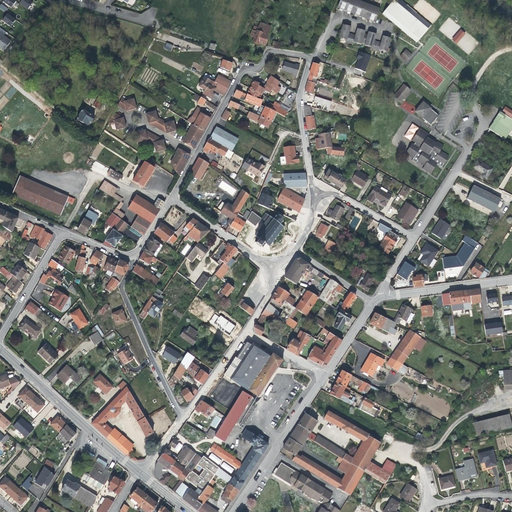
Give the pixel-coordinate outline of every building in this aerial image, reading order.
[(17,2),(14,0),(5,0),(4,2),(12,9),(17,2)] [(22,0),(20,4),(29,10),(34,3),(29,0),(22,0)] [(376,20),(380,9),(375,7),(374,9),(369,7),(370,5),(360,1),(360,3),(355,1),(355,0),(340,0),(337,7),(375,22),(376,20)] [(393,0),(382,14),(397,26),(417,43),(431,25),(401,0),(393,0)] [(2,5),(0,7),(0,8),(6,13),(9,9),(2,5)] [(12,27),(17,20),(8,14),(6,18),(3,21),(12,27)] [(259,28),(254,26),(250,36),(254,38),(253,42),(259,44),(259,43),(265,45),(268,36),(267,36),(270,27),(260,23),(259,28)] [(387,52),(391,38),(386,37),(385,40),(382,40),(381,43),(374,41),(375,38),(373,37),(374,33),(369,32),(368,35),(364,34),(365,31),(360,29),(359,33),(357,32),(355,36),(349,34),(350,30),(347,29),(348,26),(343,24),(339,38),(346,40),(346,42),(353,44),(354,42),(372,48),(371,49),(379,52),(379,50),(387,52)] [(460,29),(452,40),(457,44),(466,33),(460,29)] [(11,41),(0,32),(0,48),(4,51),(11,41)] [(166,42),(164,48),(171,51),(173,45),(166,42)] [(406,50),(400,56),(406,61),(412,55),(406,50)] [(371,56),(359,52),(356,59),(357,60),(355,65),(356,65),(354,69),(364,72),(371,56)] [(233,61),(224,57),(223,61),(220,61),(218,67),(220,68),(229,71),(233,61)] [(295,66),(285,62),(282,70),(293,74),(293,75),(296,76),(299,65),(296,64),(295,66)] [(313,64),(308,78),(316,80),(317,77),(316,77),(319,66),(313,64)] [(215,83),(204,77),(198,86),(205,91),(203,94),(212,99),(214,95),(212,93),(214,89),(224,96),(228,89),(230,82),(219,76),(215,83)] [(247,94),(242,92),(237,90),(233,96),(240,98),(241,95),(246,97),(244,101),(260,107),(261,106),(263,101),(259,99),(262,94),(262,95),(264,91),(269,93),(271,90),(276,94),(281,88),(277,86),(279,82),(271,76),(263,88),(258,86),(259,84),(253,81),(247,94)] [(404,84),(393,96),(401,102),(410,90),(404,84)] [(209,102),(195,94),(192,98),(203,105),(205,103),(209,106),(215,110),(217,107),(211,103),(210,104),(209,103),(209,102)] [(310,107),(316,108),(316,107),(315,107),(317,100),(317,98),(306,94),(304,99),(304,105),(310,107)] [(97,108),(103,98),(99,96),(93,106),(97,108)] [(122,98),(118,106),(126,111),(129,111),(136,108),(133,99),(128,101),(122,98)] [(244,107),(230,101),(228,105),(238,109),(239,108),(243,110),(243,109),(244,109),(245,108),(243,107),(244,107)] [(404,101),(401,107),(413,113),(416,107),(404,101)] [(277,113),(285,117),(287,112),(279,108),(281,105),(275,102),(273,105),(270,103),(268,106),(265,105),(264,107),(261,106),(260,107),(256,115),(249,112),(247,117),(253,119),(253,120),(261,124),(260,127),(263,128),(265,126),(268,127),(270,122),(273,123),(277,113)] [(423,102),(415,112),(430,125),(433,122),(433,123),(438,115),(423,102)] [(304,105),(307,130),(316,129),(314,116),(312,116),(310,107),(304,105)] [(188,120),(187,121),(192,124),(183,142),(194,149),(195,147),(194,147),(203,131),(213,115),(205,110),(203,115),(200,114),(202,110),(197,108),(192,117),(188,120)] [(357,116),(358,111),(349,108),(348,113),(357,116)] [(94,117),(82,110),(77,119),(88,125),(90,122),(91,122),(94,117)] [(167,133),(168,133),(176,131),(173,121),(167,123),(157,117),(155,111),(146,114),(148,121),(149,123),(151,125),(165,132),(167,133)] [(230,113),(225,111),(221,118),(226,121),(230,113)] [(511,128),(511,119),(500,111),(489,129),(505,140),(511,128)] [(114,112),(109,120),(115,124),(116,130),(126,127),(124,120),(123,118),(114,112)] [(412,140),(418,127),(411,123),(404,137),(412,140)] [(217,152),(224,156),(229,159),(233,152),(232,152),(238,139),(216,127),(209,139),(203,150),(208,153),(210,154),(212,151),(216,153),(217,152)] [(431,144),(432,141),(427,138),(429,135),(419,128),(412,141),(415,143),(414,145),(412,144),(406,154),(413,158),(412,161),(416,163),(418,161),(424,166),(423,169),(431,174),(437,164),(442,167),(449,157),(440,151),(443,146),(438,143),(437,142),(437,143),(436,143),(434,146),(431,144)] [(143,130),(136,133),(138,142),(144,140),(154,146),(156,152),(166,149),(163,142),(163,140),(147,131),(145,130),(143,130)] [(319,134),(321,149),(327,148),(332,147),(330,133),(319,134)] [(294,147),(283,148),(286,164),(299,163),(298,157),(295,157),(294,147)] [(332,147),(327,148),(328,154),(343,156),(344,148),(333,147),(332,147)] [(170,165),(177,173),(178,174),(179,175),(182,170),(183,169),(191,155),(179,149),(170,165)] [(157,165),(147,158),(133,180),(143,187),(157,165)] [(200,180),(209,163),(199,158),(190,174),(200,180)] [(487,179),(492,169),(477,160),(473,167),(484,174),(482,176),(487,179)] [(258,165),(252,161),(247,170),(259,176),(264,167),(259,164),(258,165)] [(359,168),(356,166),(349,176),(352,178),(351,180),(363,188),(369,178),(359,172),(360,169),(359,168)] [(123,176),(110,169),(107,175),(118,181),(120,178),(121,179),(123,176)] [(324,178),(341,189),(346,181),(342,178),(342,176),(339,174),(337,175),(329,170),(324,178)] [(305,173),(295,173),(283,174),(284,188),(277,200),(300,213),(304,200),(300,198),(301,190),(302,188),(307,187),(306,179),(305,173)] [(20,176),(12,195),(60,215),(68,197),(20,176)] [(104,180),(99,189),(120,202),(121,203),(121,202),(123,199),(114,194),(117,189),(104,180)] [(385,207),(393,194),(377,184),(367,200),(372,203),(375,198),(381,201),(380,203),(385,207)] [(404,185),(399,194),(404,197),(407,191),(409,187),(404,185)] [(495,212),(501,199),(473,186),(467,199),(495,212)] [(243,190),(242,190),(232,207),(227,203),(221,213),(230,218),(227,223),(231,226),(238,214),(249,195),(243,190)] [(262,194),(260,193),(258,198),(260,199),(258,204),(269,209),(270,208),(272,203),(270,202),(272,198),(263,194),(262,194)] [(144,236),(164,203),(158,199),(153,206),(136,196),(128,208),(138,215),(131,227),(144,236)] [(344,203),(343,205),(346,207),(345,208),(349,211),(345,218),(349,220),(354,209),(344,203)] [(405,221),(413,208),(406,203),(397,217),(405,221)] [(344,210),(336,206),(331,216),(338,220),(344,210)] [(115,208),(112,213),(121,220),(125,215),(118,211),(115,208)] [(418,211),(413,208),(405,221),(409,225),(418,211)] [(6,213),(0,209),(0,219),(5,222),(3,227),(12,233),(18,218),(6,213)] [(88,210),(79,228),(77,231),(85,235),(92,224),(88,221),(92,213),(88,210)] [(238,214),(231,226),(230,226),(240,232),(247,220),(251,213),(247,210),(243,217),(238,214)] [(251,213),(247,220),(255,226),(260,220),(261,218),(253,212),(252,211),(251,213)] [(113,230),(103,244),(111,247),(112,246),(114,248),(122,237),(120,235),(128,225),(121,220),(112,213),(105,223),(113,230)] [(261,218),(260,220),(263,223),(263,224),(261,227),(260,227),(260,228),(258,231),(257,231),(258,232),(255,236),(258,238),(256,242),(255,241),(255,242),(256,243),(256,244),(261,248),(261,247),(263,248),(263,247),(266,244),(269,247),(272,243),(273,243),(273,242),(275,239),(276,240),(276,239),(275,239),(278,235),(279,236),(279,235),(278,235),(281,232),(282,232),(281,231),(284,227),(281,225),(283,222),(284,221),(283,221),(283,218),(283,217),(282,217),(280,216),(280,215),(279,214),(279,215),(276,216),(276,215),(275,215),(275,216),(273,219),(265,213),(261,218)] [(450,225),(439,218),(431,232),(441,239),(450,225)] [(199,223),(193,219),(186,226),(191,232),(199,223)] [(162,222),(153,232),(166,243),(175,232),(162,222)] [(206,228),(199,223),(191,232),(190,233),(196,237),(206,228)] [(318,236),(320,237),(322,239),(323,236),(324,236),(329,227),(321,223),(316,232),(317,232),(315,235),(318,236)] [(379,247),(378,248),(388,254),(393,245),(398,238),(399,236),(390,231),(391,229),(380,223),(378,228),(378,230),(385,234),(383,237),(383,238),(384,239),(379,247)] [(44,231),(44,229),(35,225),(29,237),(34,239),(34,238),(39,240),(37,245),(44,249),(49,240),(50,240),(52,236),(44,231)] [(191,232),(186,226),(183,229),(188,235),(190,233),(191,232)] [(190,237),(197,243),(210,231),(206,228),(196,237),(190,233),(188,235),(187,236),(190,237)] [(173,244),(178,238),(173,234),(169,240),(173,244)] [(461,241),(465,243),(474,248),(478,244),(465,236),(461,241)] [(139,259),(149,265),(151,261),(155,263),(157,259),(155,258),(162,243),(150,237),(139,259)] [(329,240),(325,248),(326,250),(328,245),(333,248),(335,244),(329,240)] [(34,260),(40,248),(30,242),(24,255),(34,260)] [(198,254),(202,257),(208,250),(197,243),(185,258),(191,262),(198,254)] [(231,258),(237,250),(228,243),(225,247),(225,248),(227,250),(220,258),(214,253),(210,258),(221,266),(224,263),(226,264),(231,258)] [(439,250),(426,243),(420,254),(423,255),(419,262),(428,268),(439,250)] [(474,248),(465,243),(456,256),(442,257),(444,269),(462,267),(474,248)] [(83,251),(84,246),(82,245),(75,271),(82,272),(83,267),(85,268),(85,265),(84,264),(85,259),(84,259),(85,251),(83,251)] [(75,252),(65,246),(58,258),(68,264),(75,252)] [(95,265),(103,254),(96,251),(89,261),(95,265)] [(119,283),(120,283),(129,267),(127,264),(119,260),(118,261),(109,257),(105,268),(108,270),(104,276),(104,277),(105,277),(104,280),(107,282),(109,280),(109,279),(111,277),(112,278),(105,289),(110,292),(113,289),(114,290),(119,283)] [(221,266),(214,274),(221,279),(228,271),(227,270),(229,267),(230,267),(235,262),(231,258),(226,264),(224,263),(221,266)] [(321,279),(324,275),(299,258),(296,259),(287,273),(285,278),(296,285),(299,280),(305,270),(309,273),(310,272),(321,279)] [(58,264),(51,259),(48,265),(55,270),(58,264)] [(206,269),(204,271),(210,276),(212,273),(212,274),(218,266),(212,260),(206,268),(206,269)] [(413,267),(405,262),(397,274),(406,280),(412,271),(413,272),(415,268),(413,267)] [(479,278),(485,269),(476,263),(470,272),(479,278)] [(18,265),(11,274),(12,275),(14,277),(19,281),(27,272),(18,265)] [(136,265),(132,272),(154,287),(159,280),(161,276),(157,273),(154,277),(136,265)] [(376,288),(377,288),(380,282),(368,274),(370,270),(367,268),(365,272),(355,265),(354,268),(363,274),(356,285),(367,292),(372,284),(377,287),(376,288)] [(99,269),(95,266),(93,268),(88,267),(86,274),(89,275),(94,277),(99,269)] [(11,274),(3,267),(0,269),(0,271),(9,279),(12,276),(12,275),(11,274)] [(47,276),(60,284),(63,279),(59,276),(60,274),(51,269),(47,276)] [(478,279),(485,278),(488,273),(487,273),(489,271),(485,269),(479,278),(478,279)] [(195,286),(200,290),(209,279),(203,275),(195,285),(195,286)] [(413,288),(423,286),(422,275),(416,276),(416,278),(412,278),(413,288)] [(18,288),(22,283),(19,281),(14,277),(13,278),(6,286),(14,293),(18,288)] [(256,324),(260,326),(266,317),(278,319),(278,317),(285,322),(285,323),(294,329),(297,324),(292,319),(298,310),(323,328),(325,325),(315,317),(315,318),(308,313),(318,298),(331,305),(338,293),(339,293),(343,287),(330,279),(321,293),(310,287),(308,291),(304,289),(299,296),(299,298),(301,300),(295,309),(292,306),(295,301),(288,296),(289,294),(279,287),(256,324)] [(76,295),(77,293),(72,284),(68,290),(76,295)] [(227,297),(233,289),(227,284),(221,292),(224,295),(227,297)] [(470,304),(481,303),(481,299),(485,298),(484,288),(449,293),(442,294),(443,306),(451,305),(452,314),(464,312),(471,312),(470,304)] [(139,316),(143,319),(147,313),(154,318),(163,305),(156,300),(158,299),(161,301),(163,297),(160,295),(162,292),(157,289),(139,316)] [(55,297),(50,305),(60,311),(69,297),(56,290),(53,296),(54,296),(55,297)] [(350,316),(344,313),(356,296),(350,292),(343,303),(341,302),(337,308),(340,309),(339,310),(333,307),(332,309),(339,313),(333,322),(336,324),(334,327),(340,331),(345,321),(348,323),(351,317),(350,316)] [(497,302),(496,294),(486,295),(487,304),(497,302)] [(511,296),(502,298),(503,306),(510,305),(510,309),(511,308),(511,296)] [(239,306),(251,315),(254,311),(244,304),(240,301),(238,306),(239,306)] [(37,317),(42,311),(31,302),(26,308),(37,317)] [(109,307),(106,304),(99,312),(103,315),(109,307)] [(399,324),(401,319),(406,322),(406,321),(407,321),(409,321),(411,320),(414,314),(410,313),(412,309),(403,305),(402,304),(399,311),(396,317),(394,322),(399,324)] [(421,307),(422,317),(432,316),(431,306),(421,307)] [(79,309),(70,314),(74,321),(75,320),(76,322),(75,322),(75,323),(78,328),(79,329),(88,324),(79,309)] [(172,313),(180,319),(183,315),(175,309),(172,313)] [(121,310),(112,314),(117,326),(127,321),(121,310)] [(396,324),(388,320),(388,319),(386,318),(386,319),(375,313),(370,323),(381,329),(388,332),(390,328),(393,329),(396,324)] [(229,336),(236,327),(221,315),(219,317),(215,314),(209,321),(229,336)] [(41,331),(26,319),(19,327),(23,331),(26,328),(36,336),(41,331)] [(264,329),(255,325),(254,327),(255,333),(261,336),(264,329)] [(103,340),(102,338),(95,327),(92,329),(94,334),(89,337),(94,345),(103,340)] [(184,330),(180,336),(191,344),(196,338),(194,337),(197,333),(189,327),(186,331),(184,330)] [(327,365),(336,351),(342,342),(323,328),(320,333),(327,337),(323,343),(326,345),(323,351),(314,346),(307,359),(308,359),(322,367),(327,365)] [(410,330),(391,358),(387,363),(398,371),(398,370),(404,374),(407,368),(402,364),(414,347),(419,350),(425,341),(420,337),(410,330)] [(287,350),(298,356),(304,345),(306,346),(311,337),(308,335),(309,334),(305,331),(304,333),(300,331),(296,339),(294,338),(293,340),(293,339),(287,350)] [(113,332),(106,337),(108,340),(115,335),(113,332)] [(254,394),(256,396),(262,387),(264,388),(277,366),(278,367),(282,360),(273,353),(270,357),(246,342),(236,358),(235,357),(224,375),(254,394)] [(46,344),(38,352),(50,364),(58,356),(46,344)] [(168,347),(162,356),(175,365),(181,355),(168,347)] [(130,356),(126,349),(117,354),(124,365),(133,359),(130,355),(130,356)] [(202,385),(209,375),(201,369),(191,362),(194,358),(187,353),(180,364),(173,375),(179,381),(186,370),(194,379),(202,385)] [(361,371),(363,372),(363,374),(368,376),(369,375),(372,376),(376,369),(379,371),(381,367),(384,360),(370,353),(361,371)] [(64,369),(65,370),(63,372),(62,371),(57,376),(65,383),(70,377),(77,384),(81,379),(67,366),(64,369)] [(511,369),(502,371),(504,391),(511,390),(511,369)] [(342,371),(335,383),(330,394),(354,407),(356,403),(353,402),(355,398),(353,397),(351,401),(349,400),(351,395),(344,391),(345,388),(349,381),(359,386),(358,387),(360,388),(359,390),(366,394),(370,385),(342,371)] [(12,390),(20,382),(14,377),(9,379),(7,374),(5,375),(0,376),(0,388),(11,385),(12,390)] [(100,375),(93,381),(106,394),(113,387),(100,375)] [(126,387),(128,385),(123,381),(118,386),(122,391),(126,387)] [(193,398),(198,391),(190,385),(183,390),(182,388),(179,390),(187,402),(193,398)] [(28,404),(35,396),(31,392),(26,387),(17,398),(19,399),(15,403),(22,410),(28,404)] [(146,436),(153,432),(126,387),(122,391),(91,423),(107,438),(113,431),(104,423),(110,416),(111,417),(115,417),(120,412),(119,408),(119,407),(125,400),(146,436)] [(242,391),(226,417),(216,433),(210,430),(206,436),(212,440),(214,436),(224,442),(252,397),(242,391)] [(42,402),(35,396),(28,404),(37,413),(45,405),(42,402)] [(363,399),(358,409),(376,418),(380,411),(374,408),(374,407),(373,406),(374,403),(361,396),(360,398),(363,399)] [(209,416),(214,409),(201,401),(195,410),(199,412),(200,411),(207,417),(208,415),(209,416)] [(352,464),(364,471),(369,461),(380,443),(368,436),(369,434),(328,411),(324,419),(364,442),(354,459),(351,463),(352,464)] [(0,426),(4,430),(11,423),(0,413),(0,426)] [(351,463),(354,459),(346,454),(343,451),(317,435),(317,436),(310,432),(318,422),(306,413),(301,420),(295,429),(308,437),(339,456),(344,459),(351,463)] [(476,437),(511,427),(511,426),(509,414),(472,423),(476,437)] [(59,433),(67,425),(61,419),(58,416),(50,424),(59,433)] [(26,438),(34,429),(31,426),(31,427),(25,421),(21,417),(13,426),(26,438)] [(71,428),(67,425),(59,433),(69,441),(76,433),(71,428)] [(121,451),(126,454),(131,448),(133,446),(115,429),(113,431),(107,438),(121,451)] [(209,451),(238,468),(220,499),(231,505),(258,460),(259,460),(269,443),(245,429),(240,437),(253,445),(243,461),(213,444),(209,451)] [(308,437),(295,429),(292,434),(289,439),(301,446),(308,437)] [(415,438),(425,443),(427,438),(417,433),(415,438)] [(10,437),(7,434),(4,437),(0,441),(0,442),(3,445),(10,437)] [(178,442),(174,439),(169,445),(174,448),(178,442)] [(295,456),(296,455),(301,446),(289,439),(283,448),(295,456)] [(210,488),(215,482),(212,480),(215,475),(197,463),(202,458),(201,458),(188,448),(188,447),(186,446),(185,446),(183,447),(182,448),(182,449),(182,450),(176,457),(174,455),(172,455),(172,456),(171,454),(170,453),(166,450),(156,464),(155,467),(155,472),(155,478),(164,485),(171,476),(166,473),(168,471),(180,480),(172,491),(198,511),(199,511),(218,511),(204,502),(214,490),(210,488)] [(134,461),(138,461),(130,455),(134,451),(131,448),(126,454),(134,461)] [(496,465),(493,450),(478,454),(480,463),(485,462),(486,468),(496,465)] [(208,457),(218,465),(222,460),(211,453),(208,457)] [(308,470),(330,484),(335,476),(301,456),(300,457),(296,455),(295,456),(292,460),(308,470)] [(511,470),(511,458),(503,461),(506,472),(510,471),(510,469),(511,469),(511,470)] [(346,474),(352,464),(351,463),(344,459),(338,469),(346,474)] [(47,460),(44,465),(51,469),(54,464),(47,460)] [(104,485),(112,472),(107,469),(105,468),(106,466),(97,460),(91,470),(91,472),(92,472),(90,475),(89,477),(104,485)] [(364,471),(376,479),(385,484),(390,474),(396,465),(387,460),(382,469),(369,461),(364,471)] [(455,471),(458,480),(469,477),(469,476),(475,474),(472,460),(464,462),(466,468),(455,471)] [(223,462),(220,466),(231,473),(234,469),(223,462)] [(299,472),(281,462),(274,474),(292,485),(299,474),(299,472)] [(349,495),(364,471),(352,464),(346,474),(342,481),(337,488),(349,495)] [(54,475),(45,467),(35,482),(42,487),(44,483),(46,484),(48,486),(54,475)] [(82,478),(101,490),(104,485),(89,477),(84,474),(82,478)] [(313,482),(299,474),(292,485),(308,495),(307,496),(311,499),(312,497),(321,503),(327,501),(332,494),(313,482)] [(21,485),(27,490),(32,485),(30,482),(33,479),(29,476),(21,485)] [(330,484),(337,488),(342,481),(335,476),(330,484)] [(441,489),(455,486),(452,476),(439,479),(441,489)] [(0,486),(5,491),(11,497),(19,489),(5,477),(0,483),(0,486)] [(113,491),(119,494),(125,483),(125,481),(125,480),(122,479),(121,479),(120,480),(114,477),(108,488),(108,490),(111,492),(113,491)] [(368,493),(377,498),(382,490),(385,484),(376,479),(368,493)] [(61,490),(90,507),(97,496),(75,483),(74,484),(68,480),(61,490)] [(411,496),(415,489),(407,484),(400,496),(408,502),(412,496),(411,496)] [(141,505),(148,496),(138,488),(130,497),(132,498),(138,503),(141,505)] [(19,489),(11,497),(15,500),(21,505),(28,497),(19,489)] [(151,511),(158,504),(148,496),(141,505),(143,507),(142,508),(146,511),(148,510),(149,511),(151,511)] [(97,511),(107,511),(114,502),(107,498),(106,498),(97,511)] [(396,511),(395,511),(400,504),(392,499),(383,511),(396,511)]
